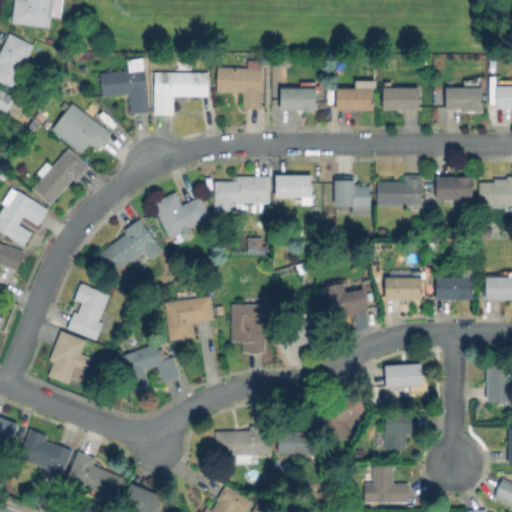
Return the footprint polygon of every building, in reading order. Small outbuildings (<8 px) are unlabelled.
[(62,0),(61,17),(51,16),(50,26),(12,21),(14,0),(62,0)] [(18,32),(34,40),(32,44),(34,45),(13,87),(0,80),(0,52),(10,33),(16,36),(18,32)] [(281,63),(273,63),(272,53),(281,53),(281,63)] [(209,71),(208,95),(174,95),(174,114),(154,113),(155,71),(151,71),(151,58),(159,58),(159,71),(209,71)] [(143,59),(150,110),(131,112),(129,93),(104,96),(100,72),(130,68),(129,61),(143,59)] [(263,67),(262,107),(243,106),(243,91),(216,90),(217,66),(263,67)] [(376,80),(376,89),(372,89),(373,108),(337,109),(337,87),(356,87),(356,80),(376,80)] [(393,80),(393,87),(419,86),(420,109),(383,109),(383,87),(385,87),(385,80),(393,80)] [(511,80),(511,107),(496,107),(496,80),(511,80)] [(325,92),(325,100),(317,100),(318,109),(281,109),(280,87),(317,86),(317,92),(325,92)] [(0,87),(16,98),(6,113),(2,109),(0,112),(0,87)] [(482,87),(482,110),(461,111),(461,108),(446,109),(446,87),(482,87)] [(111,132),(98,149),(90,143),(83,153),(52,129),(72,102),(111,132)] [(34,106),(30,112),(25,108),(28,103),(34,106)] [(69,147),(90,166),(76,181),(73,178),(50,203),(33,187),(42,176),(37,172),(47,161),(52,166),(69,147)] [(8,174),(3,180),(0,178),(0,172),(2,170),(8,174)] [(312,174),(312,204),(302,204),(302,196),(276,196),(276,175),(312,174)] [(423,174),(424,204),(377,204),(377,180),(407,180),(407,174),(423,174)] [(270,175),(270,202),(263,202),(263,208),(254,208),(254,203),(238,203),(238,212),(215,212),(215,179),(237,179),(237,176),(270,175)] [(511,175),(511,212),(509,212),(508,205),(479,205),(479,181),(495,181),(495,178),(507,178),(507,175),(511,175)] [(474,177),(473,198),(436,198),(436,176),(474,177)] [(370,186),(371,213),(353,213),(352,206),(335,206),(335,179),(354,179),(354,186),(370,186)] [(12,187),(17,191),(18,189),(49,208),(39,224),(25,215),(19,223),(32,231),(23,244),(0,229),(0,218),(1,217),(0,216),(0,211),(5,204),(2,202),(12,187)] [(176,191),(182,205),(201,196),(211,217),(170,236),(154,201),(176,191)] [(139,219),(162,250),(150,258),(144,249),(113,271),(100,253),(127,233),(124,229),(139,219)] [(492,226),(492,235),(482,235),(482,226),(492,226)] [(258,237),(258,243),(270,243),(270,254),(248,254),(248,237),(258,237)] [(0,241),(24,251),(17,269),(2,263),(0,267),(0,241)] [(426,270),(426,277),(422,278),(422,298),(386,298),(386,276),(390,276),(390,269),(412,269),(412,271),(426,270)] [(473,269),(473,297),(437,297),(437,275),(463,275),(463,269),(473,269)] [(511,271),(511,297),(487,298),(486,274),(504,273),(504,271),(511,271)] [(110,293),(99,320),(103,322),(97,339),(68,327),(75,311),(77,312),(82,301),(75,299),(82,282),(110,293)] [(345,282),(346,291),(365,288),(368,309),(332,315),(327,285),(345,282)] [(195,335),(170,339),(165,301),(210,294),(214,318),(193,321),(195,335)] [(264,303),(264,351),(243,351),(243,340),(232,339),(232,303),(264,303)] [(323,336),(290,348),(282,327),(307,318),(305,313),(313,309),(323,336)] [(67,382),(67,383),(48,374),(56,356),(52,354),(63,331),(86,341),(81,353),(92,358),(83,378),(68,381),(67,382)] [(157,343),(163,359),(174,355),(180,374),(163,379),(158,364),(144,369),(150,386),(133,391),(121,355),(157,343)] [(422,362),(424,389),(413,390),(413,385),(387,387),(385,364),(422,362)] [(509,364),(509,400),(488,400),(487,365),(509,364)] [(352,418),(354,422),(349,425),(347,420),(346,421),(352,432),(334,442),(318,412),(356,392),(366,410),(352,418)] [(381,404),(372,406),(370,394),(379,392),(381,404)] [(416,413),(416,433),(407,433),(407,436),(406,436),(406,448),(385,448),(385,413),(416,413)] [(0,415),(19,423),(9,449),(0,445),(0,415)] [(269,424),(270,452),(258,453),(259,462),(237,463),(236,453),(217,454),(216,430),(251,429),(251,425),(269,424)] [(72,450),(61,478),(58,477),(56,484),(44,479),(47,472),(45,471),(47,466),(20,455),(31,428),(47,435),(46,439),(72,450)] [(314,437),(314,454),(283,453),(284,437),(314,437)] [(367,447),(367,459),(352,459),(352,447),(367,447)] [(126,477),(117,499),(79,484),(76,490),(64,485),(79,450),(97,457),(93,464),(126,477)] [(393,466),(394,483),(408,482),(409,500),(365,501),(364,470),(374,470),(374,466),(393,466)] [(503,477),(511,480),(511,502),(495,495),(503,477)] [(166,497),(159,511),(142,511),(122,504),(131,482),(166,497)] [(253,501),(246,511),(203,511),(207,506),(212,509),(218,500),(216,499),(226,483),(253,501)] [(273,504),(268,511),(254,511),(253,511),(260,497),(273,504)]
